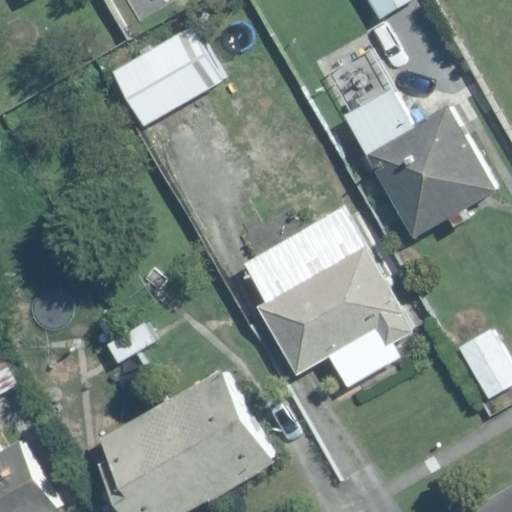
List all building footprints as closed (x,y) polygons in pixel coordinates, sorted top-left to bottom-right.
[(376,0),(386,15),(409,0),(376,0)] [(153,123),(163,117),(231,78),(199,22),(121,67),(153,123)] [(351,110),(355,117),(421,232),(504,185),(456,101),(423,121),(400,82),(351,110)] [(275,300),(268,305),(303,366),(334,348),(354,382),(409,350),(401,334),(424,321),(377,240),(373,242),(350,202),(251,259),(275,300)] [(122,360),(129,356),(164,336),(152,316),(111,340),(122,360)] [(494,400),(511,388),(511,348),(496,323),(460,345),(494,400)] [(0,395),(22,382),(0,347),(0,395)] [(135,511),(179,511),(279,456),(227,364),(106,432),(117,451),(105,458),(135,511)] [(0,511),(53,511),(67,504),(27,435),(0,450),(0,511)]
